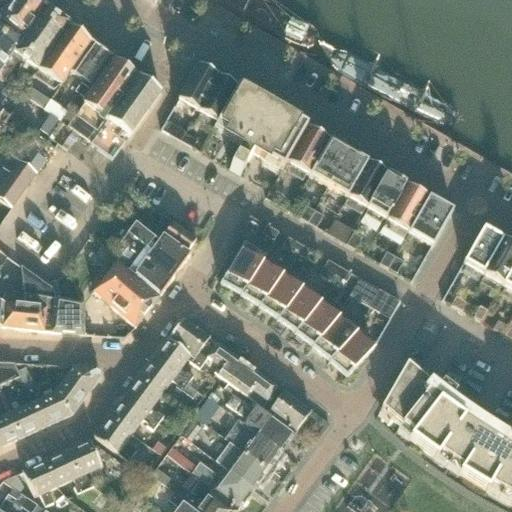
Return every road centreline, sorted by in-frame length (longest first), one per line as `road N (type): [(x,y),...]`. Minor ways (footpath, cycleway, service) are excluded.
road 1 (residential): [(122,0),(478,204)]
road 2 (residential): [(352,417),(478,204)]
road 3 (residential): [(352,417),(184,294)]
road 4 (residential): [(0,467),(83,429),(136,358)]
road 5 (residential): [(0,350),(136,358)]
